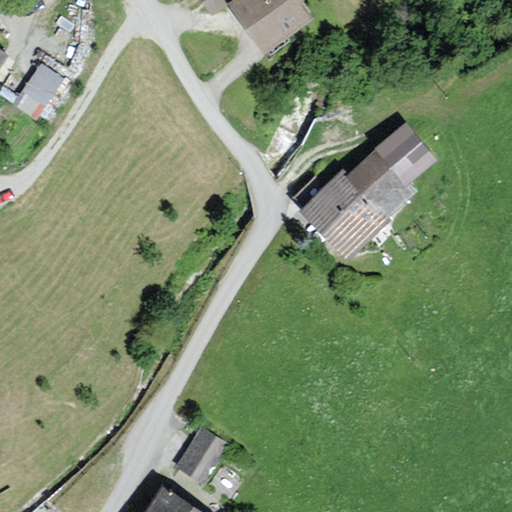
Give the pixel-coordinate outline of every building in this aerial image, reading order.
[(299,0),(221,0),(255,54),(311,19),(299,0)] [(29,86),(55,102),(73,74),(47,58),(29,86)] [(440,167),(399,123),(304,212),(345,256),(440,167)] [(202,424),(180,464),(203,477),(225,437),(202,424)] [(205,511),(173,488),(154,511),(205,511)]
